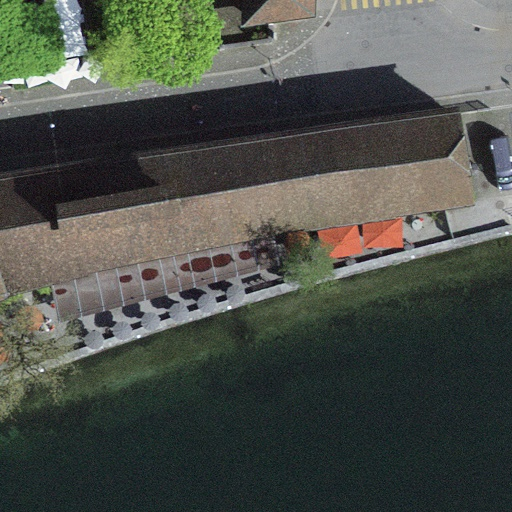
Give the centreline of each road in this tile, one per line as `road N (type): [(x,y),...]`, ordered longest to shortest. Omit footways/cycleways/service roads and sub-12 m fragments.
road 1 (residential): [(387,74),(0,137)]
road 2 (residential): [(511,57),(387,74)]
